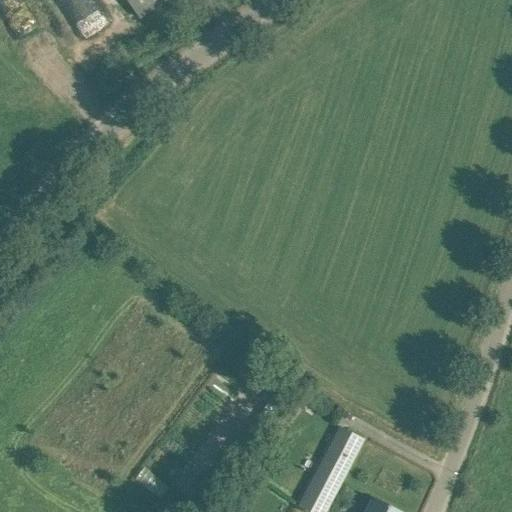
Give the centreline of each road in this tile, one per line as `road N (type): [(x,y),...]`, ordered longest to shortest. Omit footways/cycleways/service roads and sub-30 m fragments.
road 1 (unclassified): [(0,238),(111,116),(257,0)]
road 2 (unclassified): [(430,511),(511,287)]
